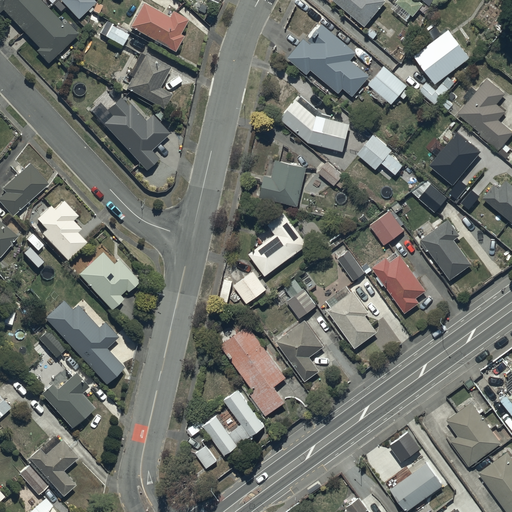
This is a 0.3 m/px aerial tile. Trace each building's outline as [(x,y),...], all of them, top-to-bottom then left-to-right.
[(62,21),(42,0),(0,0),(0,7),(2,6),(38,43),(35,46),(47,59),(78,30),(66,17),(62,21)] [(96,2),(94,0),(61,0),(79,18),(96,2)] [(337,0),(365,22),(382,0),(337,0)] [(429,5),(422,0),(394,0),(391,6),(409,19),(418,6),(424,11),(429,5)] [(144,3),(131,26),(175,52),(184,37),(180,35),(188,21),(173,12),(169,18),(144,3)] [(307,38),(304,35),(287,55),(308,72),(311,68),(337,90),(343,84),(352,92),(369,73),(351,58),(357,51),(321,21),(307,38)] [(470,52),(448,25),(415,52),(436,79),(470,52)] [(129,35),(112,26),(106,37),(123,46),(129,35)] [(171,67),(145,54),(126,89),(165,109),(173,95),(160,88),(171,67)] [(407,83),(383,63),(368,82),(392,101),(407,83)] [(427,79),(419,87),(435,102),(454,81),(447,75),(436,87),(427,79)] [(504,91),(486,76),(458,112),(481,130),(479,133),(498,148),(511,130),(511,128),(498,118),(505,109),(496,102),(504,91)] [(150,148),(168,130),(151,112),(145,118),(129,102),(128,102),(119,93),(106,106),(111,112),(101,121),(146,167),(158,155),(150,148)] [(315,112),(295,95),(279,114),(308,139),(342,148),(349,120),(315,112)] [(481,148),(457,128),(429,162),(453,181),(481,148)] [(393,150),(374,135),(358,154),(378,170),(383,163),(396,174),(404,165),(390,154),(393,150)] [(297,202),(305,164),(274,157),(271,174),(264,172),(259,194),(297,202)] [(350,179),(324,160),(317,169),(320,171),(319,173),(336,186),(337,184),(343,189),(350,179)] [(0,200),(12,213),(47,181),(29,161),(1,186),(4,190),(0,193),(0,200)] [(494,181),(482,195),(511,219),(511,181),(506,177),(499,185),(494,181)] [(446,195),(430,182),(418,196),(434,209),(446,195)] [(46,225),(42,229),(68,257),(87,239),(77,229),(81,226),(73,218),(78,213),(63,197),(53,206),(50,203),(36,215),(46,225)] [(406,229),(390,208),(371,222),(387,243),(406,229)] [(265,272),(307,241),(284,210),(268,222),(276,231),(249,251),(265,272)] [(449,218),(422,236),(450,277),(472,261),(455,237),(460,233),(449,218)] [(0,254),(17,234),(0,220),(0,254)] [(57,262),(40,243),(24,257),(29,263),(19,272),(32,286),(51,269),(52,270),(57,265),(55,264),(57,262)] [(365,270),(349,248),(337,255),(354,278),(365,270)] [(102,252),(78,274),(112,311),(125,299),(121,296),(126,291),(128,293),(139,282),(119,260),(114,265),(102,252)] [(426,289),(399,253),(390,260),(386,254),(372,265),(378,273),(376,275),(382,284),(384,283),(392,294),(387,298),(391,303),(396,300),(405,311),(420,300),(416,296),(426,289)] [(266,286),(253,268),(233,283),(247,300),(266,286)] [(317,304),(304,286),(285,300),(298,317),(317,304)] [(353,288),(328,306),(355,346),(378,330),(366,313),(369,311),(353,288)] [(63,297),(43,315),(105,381),(123,365),(105,345),(117,334),(104,320),(98,325),(77,302),(72,306),(63,297)] [(305,317),(276,338),(305,378),(318,368),(308,354),(323,343),(305,317)] [(287,378),(249,326),(222,345),(254,391),(250,393),(267,416),(286,402),(275,387),(287,378)] [(66,349),(48,330),(39,338),(57,357),(66,349)] [(52,384),(41,394),(72,429),(95,409),(82,394),(89,388),(76,373),(57,389),(52,384)] [(216,414),(203,423),(223,452),(263,424),(238,387),(223,397),(239,422),(228,430),(216,414)] [(0,417),(11,409),(0,396),(0,417)] [(501,444),(472,403),(447,421),(459,437),(452,442),(469,467),(501,444)] [(204,425),(199,418),(186,427),(191,434),(204,425)] [(422,444),(410,428),(390,443),(402,459),(422,444)] [(60,442),(54,436),(29,459),(63,496),(76,485),(63,471),(78,458),(62,440),(60,442)] [(217,461),(205,444),(195,451),(207,468),(217,461)] [(511,511),(511,458),(507,452),(479,473),(507,511),(511,511)] [(443,486),(427,463),(391,489),(404,509),(407,507),(409,510),(443,486)] [(28,466),(19,474),(39,495),(48,487),(28,466)] [(370,511),(359,498),(347,508),(348,510),(345,511),(370,511)] [(57,511),(45,499),(35,508),(38,511),(57,511)]
